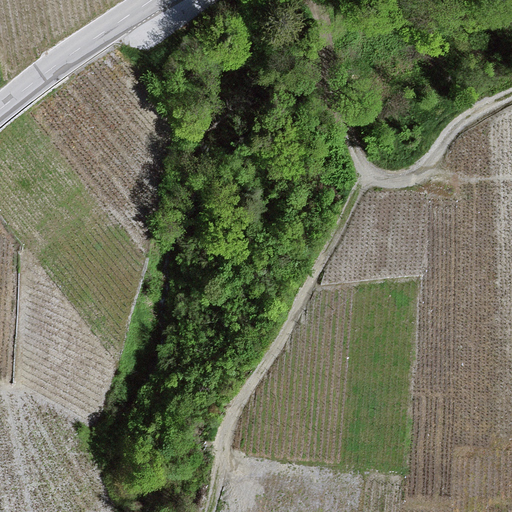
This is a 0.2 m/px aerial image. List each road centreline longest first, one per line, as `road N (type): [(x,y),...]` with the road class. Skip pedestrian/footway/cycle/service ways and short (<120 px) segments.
road 1 (track): [(369,172),(282,338),(236,406),(211,511)]
road 2 (track): [(349,129),(365,169),(401,180),(423,169),(459,123),(511,94)]
road 3 (tertiary): [(0,109),(151,0)]
